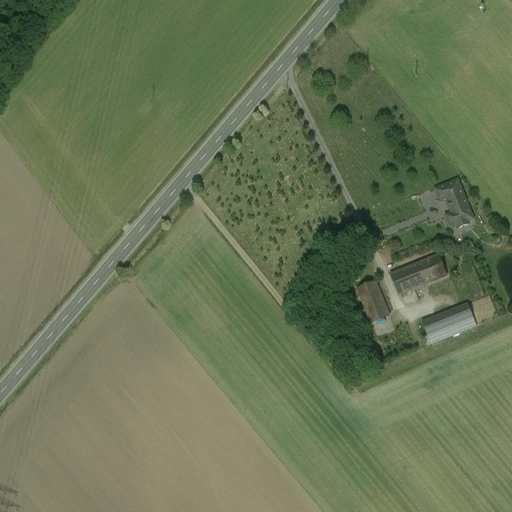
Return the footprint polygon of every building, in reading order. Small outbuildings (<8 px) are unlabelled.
[(474,218),(458,182),(455,183),(434,192),(441,207),(447,205),(451,215),(446,217),(451,228),(474,218)] [(439,276),(432,260),(388,279),(398,302),(433,287),(430,279),(439,276)] [(384,319),(370,284),(348,294),(363,329),(384,319)] [(468,326),(459,307),(411,326),(419,346),(468,326)] [(407,351),(398,328),(360,344),(370,367),(407,351)]
